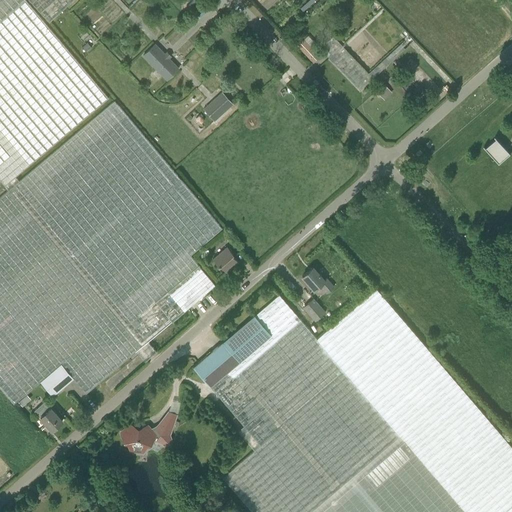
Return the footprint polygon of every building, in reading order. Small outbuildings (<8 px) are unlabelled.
[(0,0),(0,180),(5,186),(108,98),(83,68),(26,0),(0,0)] [(28,0),(48,23),(73,0),(28,0)] [(360,91),(414,41),(381,8),(341,46),(332,36),(319,48),(360,91)] [(155,43),(142,55),(167,81),(180,68),(170,58),(172,56),(167,51),(165,53),(155,43)] [(385,99),(392,91),(386,85),(378,92),(385,99)] [(222,92),(203,109),(215,121),(233,104),(222,92)] [(73,378),(78,384),(86,393),(136,351),(145,362),(157,353),(148,341),(215,285),(190,255),(222,228),(115,101),(0,196),(0,387),(14,404),(20,399),(26,394),(27,393),(41,381),(61,364),(73,378)] [(484,146),(499,164),(511,154),(495,136),(497,139),(486,148),(484,145),(484,146)] [(219,264),(226,272),(238,261),(231,254),(232,253),(226,246),(212,258),(218,265),(219,264)] [(313,267),(302,276),(314,289),(319,285),(326,293),(334,286),(326,278),(324,280),(313,267)] [(511,511),(511,448),(376,288),(316,339),(464,511),(511,511)] [(211,387),(244,426),(238,431),(254,450),(222,477),(251,511),(464,511),(316,339),(279,295),(223,342),(239,362),(211,387)] [(313,299),(303,308),(315,322),(325,312),(313,299)] [(239,362),(223,342),(222,342),(194,366),(194,367),(211,387),(239,362)] [(41,381),(53,395),(68,383),(73,378),(61,364),(41,381)] [(45,401),(35,411),(40,417),(52,431),(62,421),(45,401)] [(142,451),(146,445),(147,443),(150,444),(153,438),(164,444),(171,438),(169,434),(176,415),(169,412),(158,426),(157,427),(156,427),(156,428),(155,428),(154,429),(153,429),(152,429),(151,429),(150,429),(147,426),(140,429),(140,431),(136,431),(137,429),(130,424),(123,430),(126,434),(122,436),(125,442),(128,441),(132,450),(142,451)]
